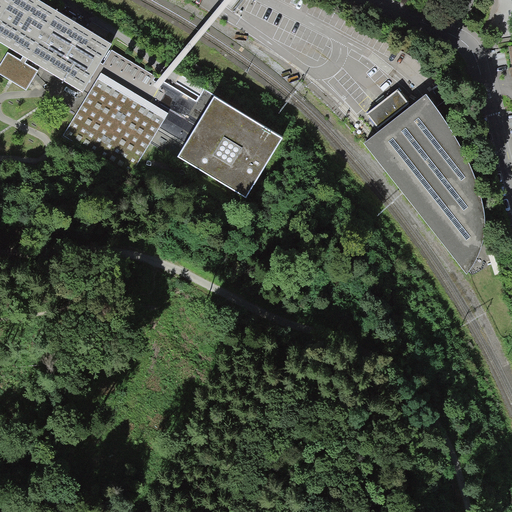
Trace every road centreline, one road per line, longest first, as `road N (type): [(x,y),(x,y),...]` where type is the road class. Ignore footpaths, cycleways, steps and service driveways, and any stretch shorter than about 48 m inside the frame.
road 1 (track): [(469,511),(432,413),(347,340),(120,249),(0,251)]
road 2 (residential): [(511,189),(479,65),(447,31)]
